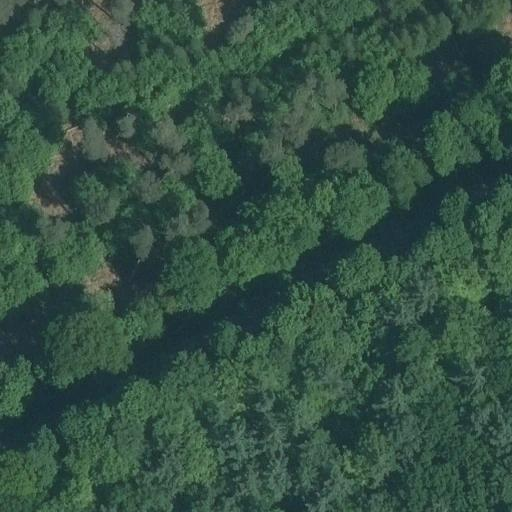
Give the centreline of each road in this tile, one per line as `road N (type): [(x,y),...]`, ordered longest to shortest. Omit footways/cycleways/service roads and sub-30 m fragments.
road 1 (secondary): [(0,456),(511,175)]
road 2 (track): [(511,142),(435,0)]
